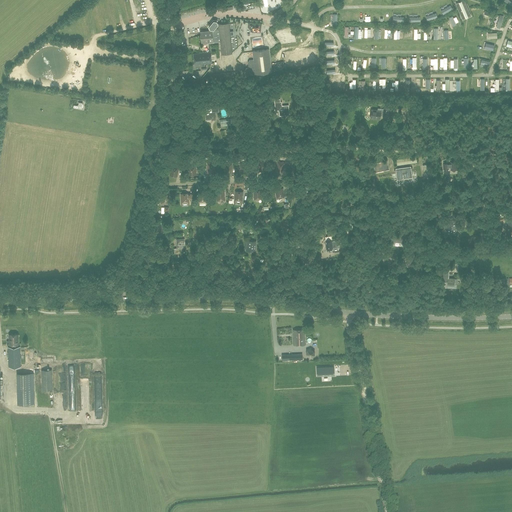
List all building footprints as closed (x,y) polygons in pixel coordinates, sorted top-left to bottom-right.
[(470,15),(464,2),(460,3),(457,5),(463,18),(465,17),(470,15)] [(229,24),(229,23),(218,24),(217,21),(214,21),(209,26),(210,29),(213,30),(214,31),(200,32),(202,43),(217,42),(221,42),(222,54),(232,53),(232,52),(230,35),(233,35),(233,33),(233,32),(230,32),(229,24)] [(355,37),(355,32),(350,32),(350,27),(347,27),(347,37),(355,37)] [(267,38),(273,50),(278,47),(272,35),(267,38)] [(494,44),(488,44),(488,47),(497,48),(497,35),(494,35),(494,44)] [(265,47),(264,39),(255,41),(256,48),(265,47)] [(211,52),(194,54),(195,65),(212,63),(211,52)] [(375,62),(376,70),(383,70),(383,66),(379,66),(379,61),(375,62)] [(339,77),(339,74),(335,74),(335,77),(331,77),(331,82),(343,82),(343,77),(339,77)] [(280,102),(280,100),(275,100),(275,103),(276,110),(279,110),(280,116),(289,115),(288,106),(286,107),(286,106),(282,106),(281,102),(280,102)] [(386,104),(385,114),(390,115),(391,114),(395,114),(395,115),(396,105),(386,104)] [(214,108),(205,109),(206,119),(211,118),(211,119),(215,118),(215,112),(218,112),(218,105),(214,106),(214,108)] [(378,108),(378,110),(372,109),(371,118),(375,118),(375,119),(380,119),(380,115),(382,116),(383,109),(378,108)] [(285,162),(277,162),(276,171),(284,171),(285,162)] [(457,162),(450,162),(450,164),(448,165),(448,164),(443,164),(444,171),(449,171),(449,169),(450,169),(451,171),(457,171),(457,162)] [(179,168),(171,166),(170,175),(177,177),(179,168)] [(412,168),(394,170),(394,171),(397,170),(398,174),(398,178),(399,178),(402,178),(403,178),(406,177),(407,177),(410,177),(411,177),(411,176),(410,172),(409,168),(412,168)] [(318,182),(320,190),(327,188),(325,180),(318,182)] [(283,189),(276,190),(277,199),(284,198),(283,189)] [(224,192),(217,192),(217,201),(225,201),(224,192)] [(243,192),(235,192),(235,201),(242,201),(243,192)] [(191,194),(188,194),(181,194),(181,203),(189,203),(189,200),(192,200),(192,194),(191,194)] [(452,224),(448,224),(444,224),(444,236),(451,236),(451,234),(456,234),(456,227),(452,226),(452,224)] [(391,236),(390,241),(404,242),(405,233),(400,232),(400,237),(391,236)] [(184,254),(183,246),(185,246),(185,242),(178,242),(178,243),(177,243),(177,249),(174,249),(175,254),(184,254)] [(256,243),(247,243),(246,250),(255,251),(256,243)] [(455,278),(448,278),(444,278),(444,288),(454,288),(454,284),(456,284),(456,279),(455,279),(455,278)] [(305,329),(293,330),(294,345),(305,345),(305,329)] [(18,334),(9,334),(10,341),(7,341),(7,345),(12,345),(12,347),(8,347),(9,367),(21,367),(20,347),(16,347),(16,345),(19,345),(18,334)] [(334,375),(334,367),(317,368),(317,376),(334,375)] [(42,391),(53,390),(52,370),(41,370),(42,391)] [(34,391),(34,373),(18,373),(18,391),(34,391)] [(34,391),(18,391),(19,404),(34,404),(34,391)]
